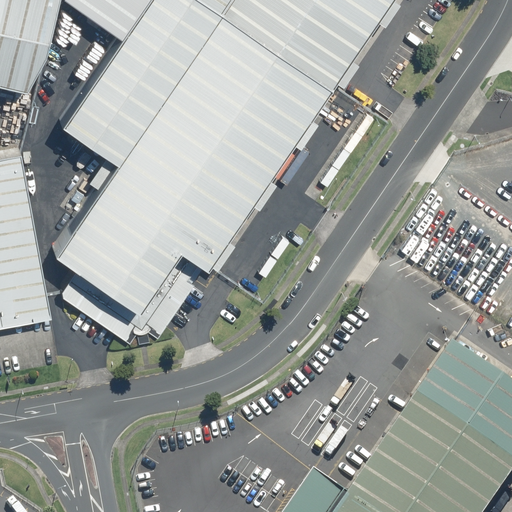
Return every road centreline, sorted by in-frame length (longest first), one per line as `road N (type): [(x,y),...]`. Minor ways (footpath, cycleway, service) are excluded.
road 1 (tertiary): [(89,406),(215,377),(277,336),(506,0)]
road 2 (unknown): [(415,309),(401,339),(339,396),(231,450),(200,476)]
